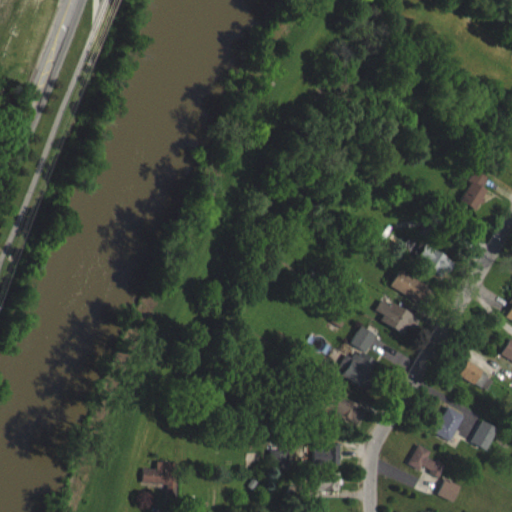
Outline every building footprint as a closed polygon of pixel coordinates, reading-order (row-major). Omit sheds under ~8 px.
[(480,193),(486,182),(472,174),(455,206),(472,215),(483,195),(480,193)] [(442,281),(450,265),(420,250),(412,265),(442,281)] [(386,291),(418,310),(428,294),(396,274),(386,291)] [(511,327),(511,295),(506,308),(508,309),(502,322),(511,327)] [(372,315),(380,319),(376,327),(404,340),(413,321),(387,308),(386,309),(377,304),(372,315)] [(372,340),(357,331),(347,348),(362,357),(372,340)] [(497,361),(511,367),(511,347),(505,344),(497,361)] [(342,359),(332,376),(361,392),(375,367),(354,355),(350,363),(342,359)] [(455,380),(483,395),(490,382),(462,367),(455,380)] [(354,431),(362,414),(328,398),(320,415),(354,431)] [(430,437),(447,446),(459,419),(442,411),(430,437)] [(495,434),(478,425),(466,447),(483,456),(495,434)] [(336,449),(310,449),(310,469),(336,469),(336,449)] [(404,468),(417,475),(418,472),(436,482),(442,471),(424,462),(427,456),(414,449),(404,468)] [(285,472),(285,455),(271,455),(272,472),(285,472)] [(139,488),(163,489),(162,504),(174,504),(176,467),(154,466),(154,474),(139,473),(139,488)] [(312,495),(335,496),(336,478),(312,477),(312,495)] [(457,491),(441,484),(434,499),(450,507),(457,491)]
